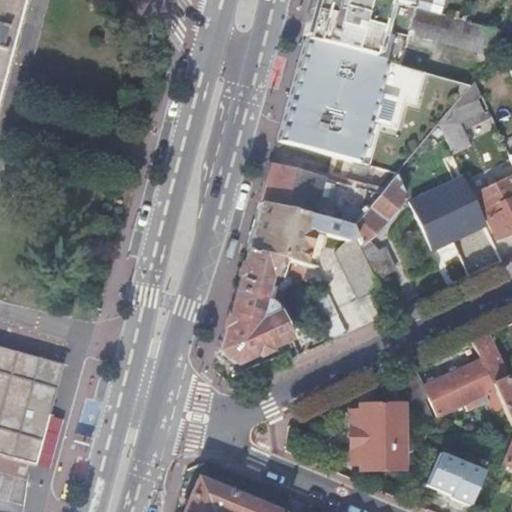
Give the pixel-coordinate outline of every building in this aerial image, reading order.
[(0,0),(0,51),(13,0),(0,0)] [(307,25),(303,41),(398,67),(402,51),(406,34),(494,57),(501,32),(466,22),(384,0),(314,0),(313,3),(308,20),(307,25)] [(384,0),(466,22),(471,0),(384,0)] [(415,104),(423,74),(398,67),(303,41),(295,71),(275,142),(367,167),(379,125),(396,129),(403,100),(415,104)] [(476,99),(449,112),(438,124),(453,157),(471,149),(460,125),(483,114),(476,99)] [(406,197),(409,204),(433,193),(420,165),(396,176),(406,197)] [(269,166),(259,203),(297,213),(315,217),(351,227),(382,190),(347,181),(346,186),(269,166)] [(382,190),(351,227),(359,246),(376,232),(406,197),(396,176),(395,174),(395,175),(382,190)] [(511,176),(476,193),(497,239),(511,231),(511,176)] [(297,213),(259,203),(245,252),(283,261),(297,213)] [(462,210),(426,227),(442,264),(479,247),(462,210)] [(359,246),(351,227),(331,241),(346,272),(365,258),(364,256),(359,246)] [(365,258),(375,279),(395,270),(384,248),(364,256),(365,258)] [(274,294),(283,261),(245,252),(218,351),(234,363),(290,338),(278,312),(280,311),(278,305),(274,307),(267,303),(269,298),(270,299),(274,294)] [(315,270),(292,264),(289,276),(322,284),(315,270)] [(346,334),(325,290),(309,297),(330,341),(346,334)] [(488,334),(472,342),(480,360),(494,391),(510,431),(511,432),(511,431),(511,383),(510,378),(507,379),(488,334)] [(0,455),(34,465),(47,419),(62,364),(0,346),(0,455)] [(395,377),(419,425),(494,391),(480,360),(419,388),(411,370),(395,377)] [(406,453),(405,429),(404,405),(359,406),(360,472),(406,470),(406,453)] [(511,435),(502,462),(511,466),(511,435)] [(438,452),(424,484),(435,489),(432,494),(447,501),(449,497),(467,505),(482,470),(438,452)] [(275,511),(197,479),(183,511),(275,511)]
